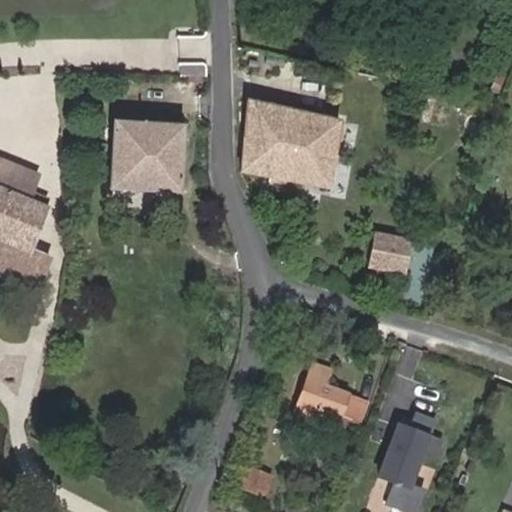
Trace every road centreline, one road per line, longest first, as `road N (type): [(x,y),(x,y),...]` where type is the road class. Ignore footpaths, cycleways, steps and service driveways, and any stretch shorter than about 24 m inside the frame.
road 1 (residential): [(265,270),(223,149),(213,0)]
road 2 (residential): [(511,363),(265,270)]
road 3 (residential): [(199,511),(234,427),(265,270)]
